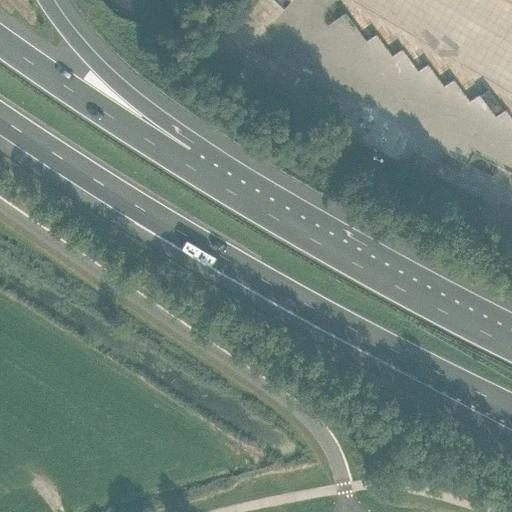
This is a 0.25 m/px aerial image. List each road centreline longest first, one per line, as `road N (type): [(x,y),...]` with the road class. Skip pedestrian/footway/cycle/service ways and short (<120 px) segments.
road 1 (motorway): [(0,119),(184,235),(511,410)]
road 2 (unclassified): [(346,511),(332,454),(293,407),(0,206)]
road 3 (motorway): [(511,348),(185,163)]
road 4 (motorway): [(185,163),(0,41)]
road 5 (motorway): [(185,163),(43,0)]
